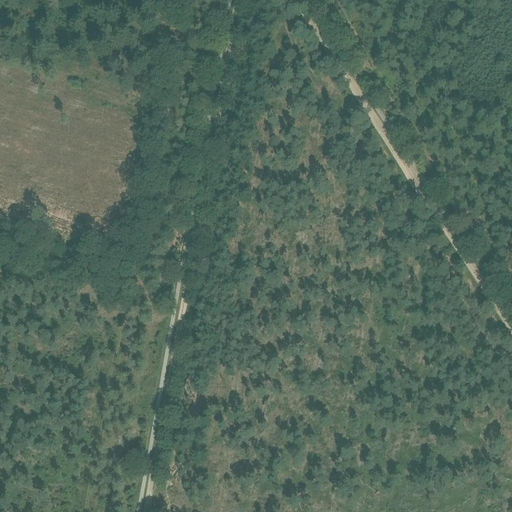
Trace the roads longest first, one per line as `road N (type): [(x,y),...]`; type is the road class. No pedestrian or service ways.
road 1 (track): [(198,0),(97,511)]
road 2 (track): [(146,511),(238,0)]
road 3 (track): [(511,318),(303,0)]
